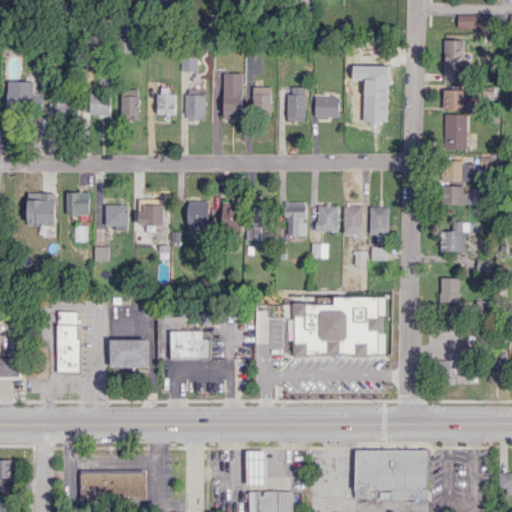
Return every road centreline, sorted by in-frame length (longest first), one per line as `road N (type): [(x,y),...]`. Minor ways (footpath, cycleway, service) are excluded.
road 1 (tertiary): [(511,423),(0,424)]
road 2 (residential): [(416,0),(406,423)]
road 3 (residential): [(410,160),(0,161)]
